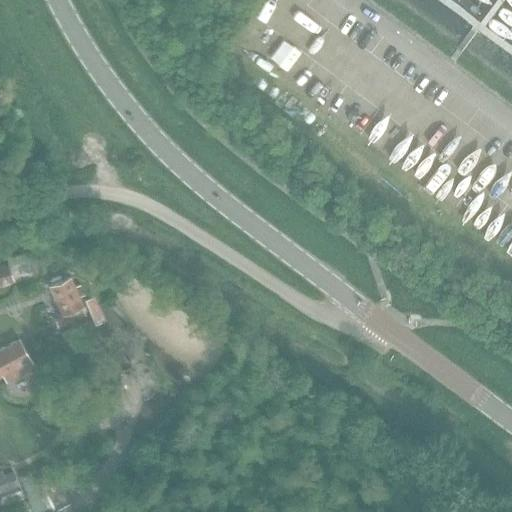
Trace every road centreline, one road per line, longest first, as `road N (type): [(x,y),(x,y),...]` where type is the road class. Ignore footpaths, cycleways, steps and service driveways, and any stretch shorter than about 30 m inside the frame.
road 1 (secondary): [(382,323),(167,155),(97,79),(58,0)]
road 2 (unclassified): [(0,213),(59,193),(118,194),(157,209),(338,323),(371,331),(382,323)]
road 3 (secondary): [(511,418),(382,323)]
